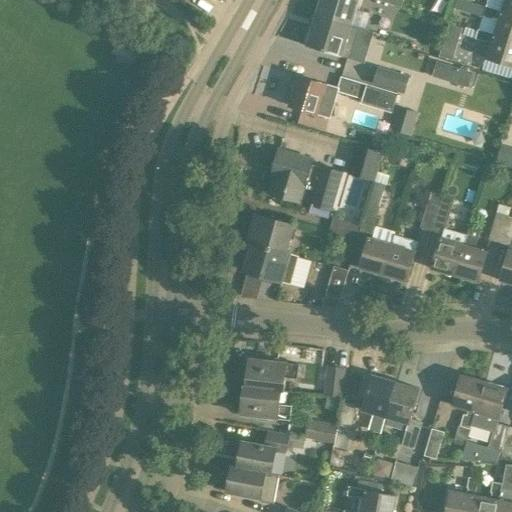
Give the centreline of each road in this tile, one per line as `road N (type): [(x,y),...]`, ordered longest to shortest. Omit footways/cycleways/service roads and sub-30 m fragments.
road 1 (residential): [(511,332),(375,331),(159,312)]
road 2 (primary): [(159,312),(180,144),(259,0)]
road 3 (primary): [(118,511),(154,393),(159,312)]
